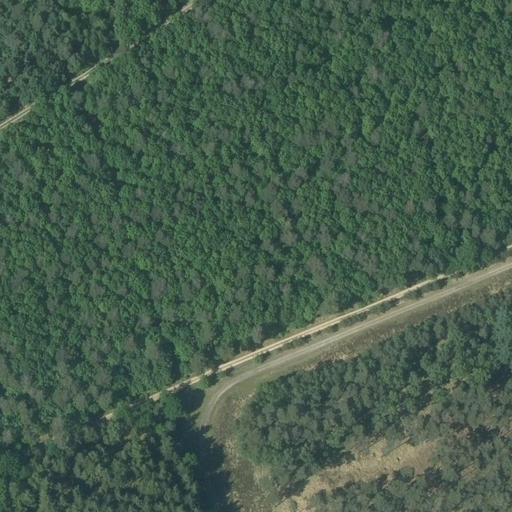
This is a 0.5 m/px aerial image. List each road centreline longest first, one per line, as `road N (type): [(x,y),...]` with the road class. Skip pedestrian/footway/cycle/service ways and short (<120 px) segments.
road 1 (track): [(0,476),(511,262)]
road 2 (track): [(215,511),(200,449),(225,398),(511,277)]
road 3 (track): [(232,0),(0,145)]
